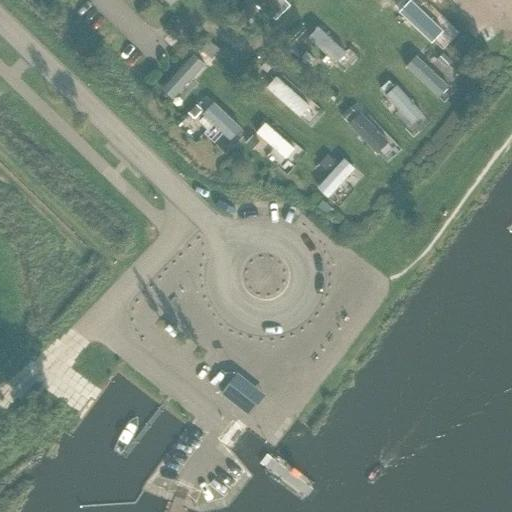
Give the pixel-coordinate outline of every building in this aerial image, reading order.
[(252,0),(271,18),(282,7),(275,0),(252,0)] [(372,0),(382,9),(391,0),(372,0)] [(439,24),(412,0),(410,0),(400,11),(428,37),(439,24)] [(345,51),(318,27),(308,37),(335,62),(345,51)] [(192,55),(165,84),(176,94),(203,65),(192,55)] [(445,86),(416,56),(406,66),(435,96),(445,86)] [(307,106),(276,77),(266,88),(298,116),(307,106)] [(422,111),(395,82),(384,92),(412,121),(422,111)] [(239,129),(210,103),(201,114),(230,139),(239,129)] [(386,142),(359,114),(348,124),(376,152),(386,142)] [(295,148),(263,120),(254,130),(286,158),(295,148)] [(345,156),(318,185),(329,195),(356,166),(345,156)] [(224,392),(249,412),(263,394),(238,375),(224,392)]
